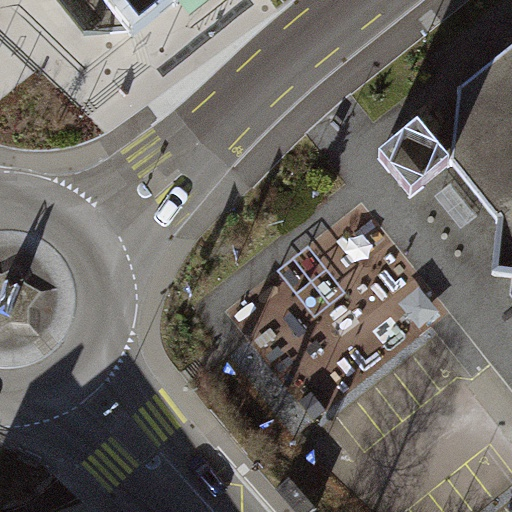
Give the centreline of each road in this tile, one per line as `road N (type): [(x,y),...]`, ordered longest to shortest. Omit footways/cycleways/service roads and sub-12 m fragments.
road 1 (unclassified): [(91,243),(166,182),(289,53),(358,0)]
road 2 (tertiary): [(190,511),(70,379)]
road 3 (tertiary): [(70,379),(91,357),(109,300),(91,243)]
